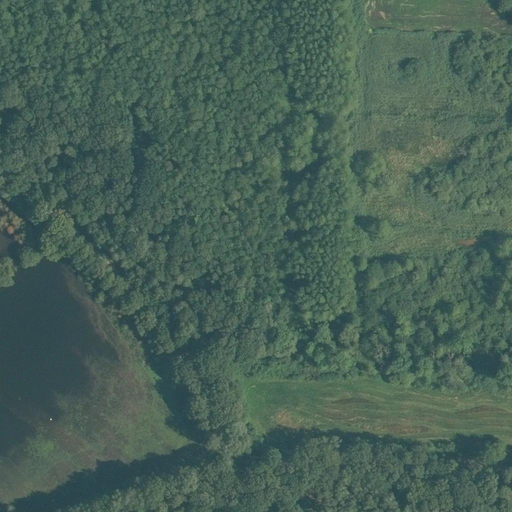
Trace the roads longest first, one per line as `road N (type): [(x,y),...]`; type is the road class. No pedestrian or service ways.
road 1 (track): [(237,468),(186,354),(117,271),(0,166)]
road 2 (track): [(116,511),(237,468)]
